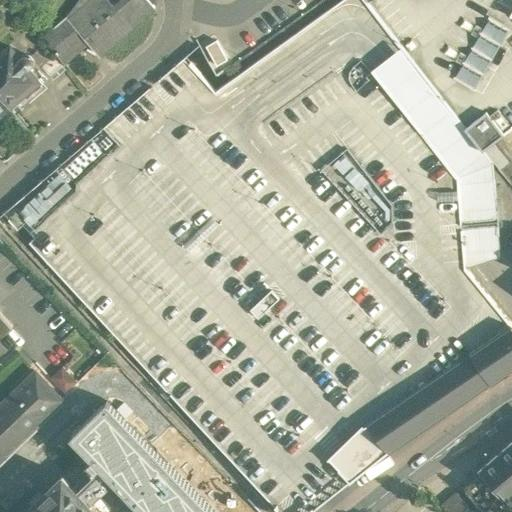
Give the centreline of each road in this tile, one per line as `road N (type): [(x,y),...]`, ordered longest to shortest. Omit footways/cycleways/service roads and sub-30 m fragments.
road 1 (residential): [(0,182),(157,47),(173,0)]
road 2 (tertiary): [(363,511),(432,455),(511,406)]
